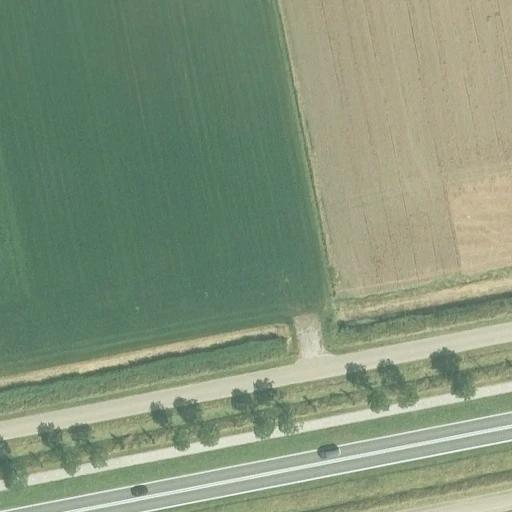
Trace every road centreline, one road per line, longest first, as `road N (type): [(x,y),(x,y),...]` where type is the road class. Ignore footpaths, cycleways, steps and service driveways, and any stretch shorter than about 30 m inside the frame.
road 1 (unclassified): [(0,432),(511,332)]
road 2 (trunk): [(70,511),(511,426)]
